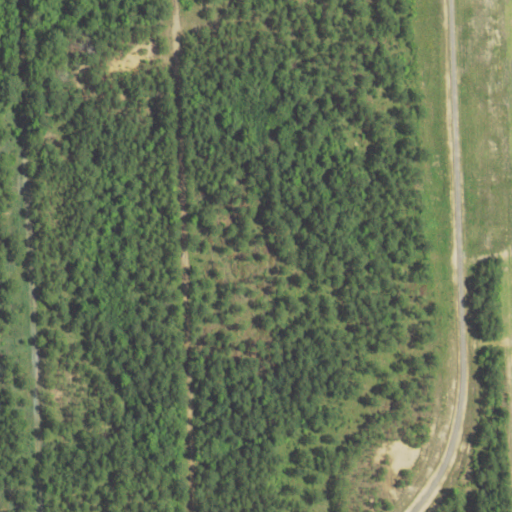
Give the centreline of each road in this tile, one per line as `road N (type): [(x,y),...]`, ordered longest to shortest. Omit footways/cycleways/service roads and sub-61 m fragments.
road 1 (track): [(189,511),(165,0)]
road 2 (track): [(468,511),(450,0)]
road 3 (track): [(22,0),(37,511)]
